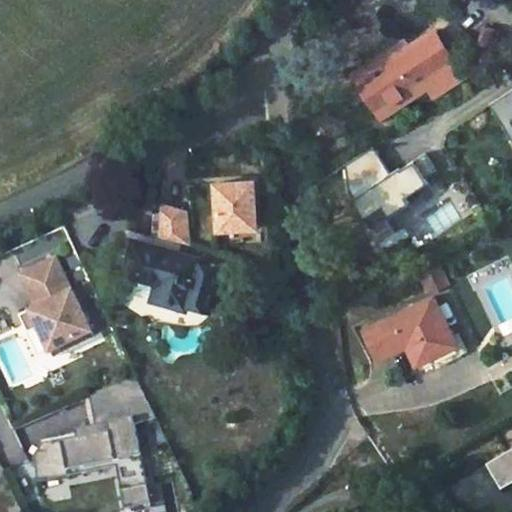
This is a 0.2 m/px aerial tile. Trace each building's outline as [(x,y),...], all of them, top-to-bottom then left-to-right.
[(389,52),(361,68),(366,76),(351,84),(369,114),(418,84),(427,99),(459,79),(430,35),(392,58),(389,52)] [(252,177),(214,179),(216,224),(254,222),(252,177)] [(186,238),(184,207),(160,200),(157,230),(186,238)] [(149,293),(183,303),(184,299),(210,306),(221,262),(195,255),(196,253),(130,234),(121,269),(154,278),(149,293)] [(74,282),(72,283),(57,251),(24,268),(40,299),(22,308),(31,326),(42,320),(58,351),(98,331),(74,282)] [(429,263),(414,272),(427,296),(443,287),(429,263)] [(406,348),(420,374),(434,367),(436,371),(461,358),(430,300),(361,336),(376,363),(406,348)] [(140,368),(94,390),(100,420),(80,424),(82,435),(68,438),(67,436),(48,440),(39,453),(44,474),(73,467),(74,472),(122,461),(128,485),(154,479),(140,417),(162,412),(140,368)] [(154,479),(128,485),(132,504),(159,498),(154,479)]
